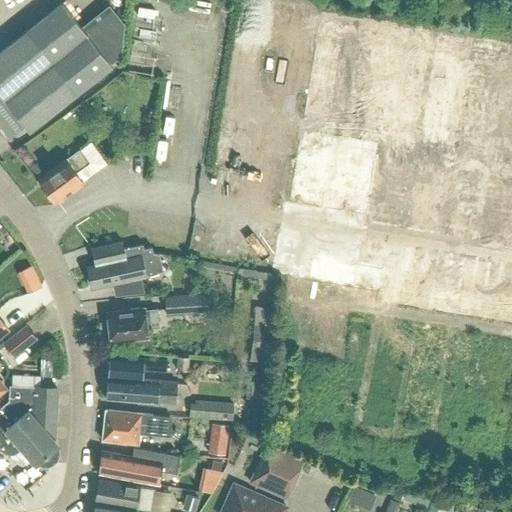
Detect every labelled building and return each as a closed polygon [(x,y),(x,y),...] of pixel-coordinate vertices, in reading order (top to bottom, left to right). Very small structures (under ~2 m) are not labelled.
[(0,126),(8,136),(23,124),(28,131),(111,65),(61,2),(0,50),(0,126)] [(78,148),(37,179),(54,202),(83,180),(76,171),(88,162),(78,148)] [(296,254),(295,263),(406,283),(407,283),(456,292),(461,266),(448,264),(449,257),(421,252),(422,244),(386,237),(393,200),(305,184),(289,181),(287,191),(270,188),(271,183),(262,181),(250,246),(296,254)] [(157,273),(157,272),(162,270),(158,253),(152,252),(151,246),(143,248),(142,244),(123,248),(122,241),(90,248),(94,264),(86,266),(92,287),(157,273)] [(206,293),(164,296),(165,314),(207,311),(206,293)] [(271,346),(272,327),(273,307),(255,305),(254,326),(253,330),(252,343),(252,345),(271,346)] [(107,314),(110,341),(147,337),(145,326),(157,325),(156,310),(144,311),(143,307),(129,309),(129,311),(107,314)] [(0,336),(9,329),(0,318),(0,336)] [(36,338),(25,323),(2,343),(13,357),(36,338)] [(223,331),(222,349),(231,349),(232,331),(223,331)] [(110,355),(108,377),(142,380),(143,368),(166,370),(166,359),(110,355)] [(176,370),(188,371),(189,356),(176,356),(176,370)] [(108,377),(107,397),(174,403),(175,383),(142,380),(108,377)] [(8,400),(0,407),(0,446),(2,449),(4,451),(8,452),(11,452),(15,451),(18,449),(21,446),(27,453),(22,458),(27,464),(33,459),(36,463),(37,461),(38,463),(42,464),(47,464),(52,463),(56,460),(58,455),(58,451),(57,446),(56,444),(57,443),(54,439),(56,386),(9,385),(8,400)] [(188,417),(216,419),(231,420),(233,403),(190,399),(188,417)] [(152,415),(104,409),(101,439),(137,443),(138,433),(150,434),(168,436),(170,417),(152,415)] [(224,456),(228,423),(211,421),(207,454),(224,456)] [(248,481),(286,497),(302,459),(265,443),(248,481)] [(101,450),(98,472),(159,483),(161,470),(162,452),(133,447),(131,456),(101,450)] [(176,472),(178,455),(173,453),(162,452),(161,470),(176,472)] [(221,461),(211,459),(210,468),(219,469),(221,461)] [(166,476),(163,494),(184,497),(187,479),(166,476)] [(98,479),(95,502),(135,508),(151,510),(154,489),(98,479)] [(283,511),(286,507),(232,484),(220,511),(283,511)] [(453,491),(449,503),(466,507),(469,495),(453,491)] [(95,502),(93,511),(134,511),(135,508),(95,502)]
